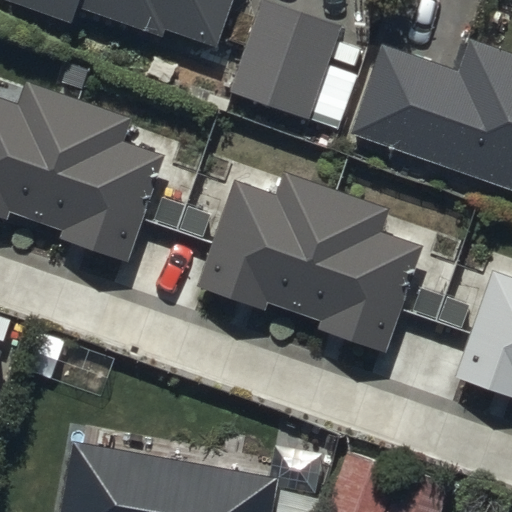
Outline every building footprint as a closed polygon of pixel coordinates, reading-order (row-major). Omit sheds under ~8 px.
[(0,0),(71,24),(77,6),(160,35),(163,28),(217,46),(232,0),(0,0)] [(343,26),(267,0),(261,0),(229,91),(310,119),(343,26)] [(378,39),(344,134),(511,193),(511,46),(468,31),(456,66),(378,39)] [(58,238),(128,262),(166,155),(122,140),(130,117),(27,81),(18,105),(0,98),(0,217),(7,220),(10,212),(61,230),(58,238)] [(318,329),(388,353),(425,246),(382,231),(390,208),(286,171),(278,196),(235,181),(198,287),(266,311),(269,303),(320,321),(318,329)] [(511,278),(493,272),(456,378),(511,397),(511,278)] [(0,410),(12,415),(12,371),(0,366),(0,410)] [(271,511),(278,477),(74,441),(61,511),(271,511)] [(438,511),(448,485),(352,453),(332,511),(438,511)]
